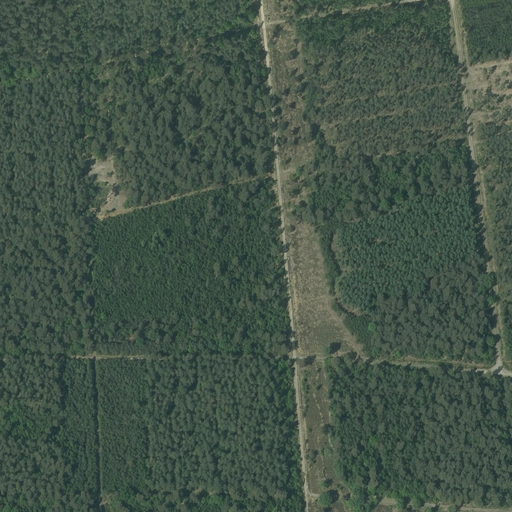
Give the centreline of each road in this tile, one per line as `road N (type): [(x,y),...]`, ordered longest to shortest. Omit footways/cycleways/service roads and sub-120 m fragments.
road 1 (track): [(99,493),(306,493),(511,510)]
road 2 (track): [(81,68),(94,359)]
road 3 (track): [(469,141),(500,371)]
road 4 (track): [(94,359),(294,356)]
road 5 (track): [(500,371),(306,356)]
road 6 (track): [(277,170),(469,141)]
road 7 (track): [(262,20),(81,68)]
road 8 (track): [(294,356),(277,170)]
road 9 (track): [(277,170),(261,0)]
road 10 (track): [(307,511),(294,356)]
road 11 (track): [(99,511),(94,359)]
road 12 (track): [(262,20),(405,0)]
road 13 (track): [(469,141),(452,0)]
